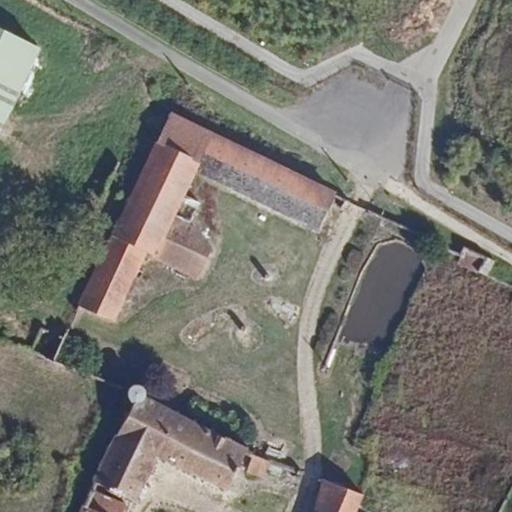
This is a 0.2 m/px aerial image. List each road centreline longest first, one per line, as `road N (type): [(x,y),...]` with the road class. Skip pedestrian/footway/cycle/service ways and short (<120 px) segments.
road 1 (residential): [(74,0),(380,177)]
road 2 (track): [(467,0),(443,48),(406,75),(355,162)]
road 3 (track): [(380,177),(511,252)]
